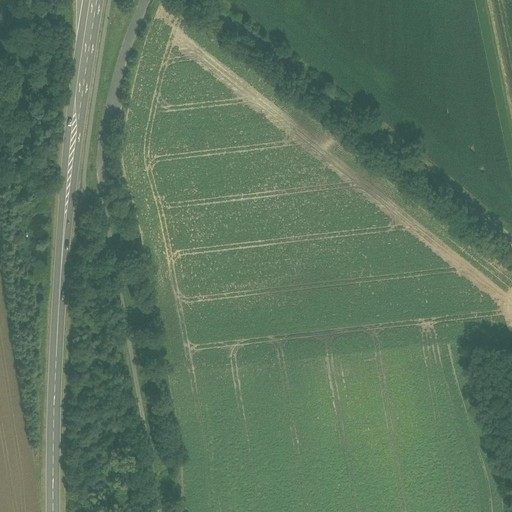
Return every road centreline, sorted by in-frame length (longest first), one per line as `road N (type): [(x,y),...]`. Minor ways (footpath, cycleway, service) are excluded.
road 1 (secondary): [(95,0),(61,315),(56,511)]
road 2 (unclassified): [(511,233),(197,0)]
road 3 (unclassified): [(146,0),(108,123),(107,174)]
